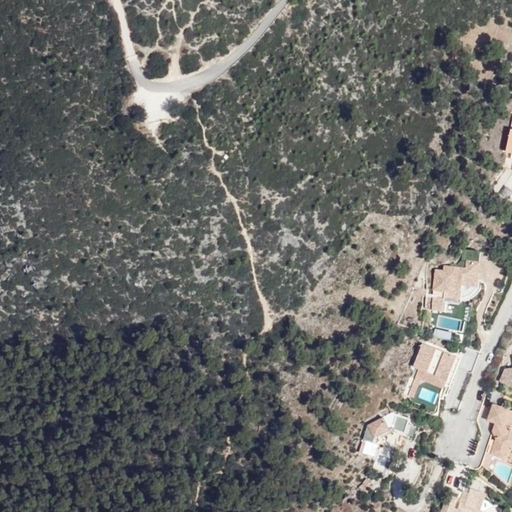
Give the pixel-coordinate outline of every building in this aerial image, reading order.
[(462,281),(477,282),(479,263),(465,263),(465,269),(443,268),(443,274),(434,273),(432,307),(444,308),(444,299),(444,294),(460,295),(461,287),(462,287),(462,281)] [(447,381),(455,357),(420,346),(412,369),(419,372),(447,381)] [(460,359),(455,357),(447,381),(419,372),(416,381),(410,399),(415,400),(421,381),(444,389),(446,385),(451,387),(460,359)] [(511,370),(506,371),(500,382),(511,387),(511,370)] [(405,397),(410,399),(416,381),(411,380),(405,397)] [(497,442),(493,455),(511,461),(511,457),(511,411),(494,406),(490,422),(497,424),(494,433),(498,439),(497,442)] [(392,413),(367,425),(358,453),(372,458),(379,438),(378,435),(392,428),(393,431),(404,434),(403,438),(411,441),(417,421),(392,413)] [(493,456),(493,455),(497,442),(492,441),(487,456),(493,456)] [(489,469),(493,456),(487,456),(484,466),(489,469)] [(478,511),(479,511),(479,510),(475,509),(481,493),(471,489),(469,494),(465,492),(463,495),(458,510),(461,511),(460,511),(478,511)] [(452,511),(460,511),(461,511),(458,510),(463,495),(450,490),(448,495),(458,498),(452,511)] [(479,511),(481,511),(485,511),(486,510),(492,509),(497,506),(481,493),(475,509),(479,510),(479,511)] [(452,511),(458,498),(448,495),(441,511),(452,511)]
